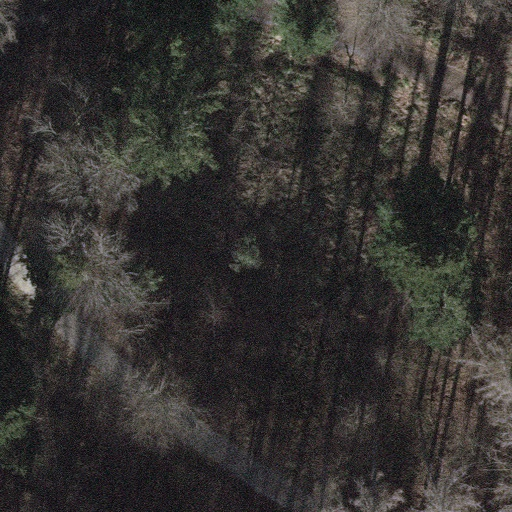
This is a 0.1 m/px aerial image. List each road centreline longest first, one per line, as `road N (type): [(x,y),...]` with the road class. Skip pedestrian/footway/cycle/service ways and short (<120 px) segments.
road 1 (track): [(401,511),(0,241)]
road 2 (track): [(511,104),(271,5),(240,0)]
